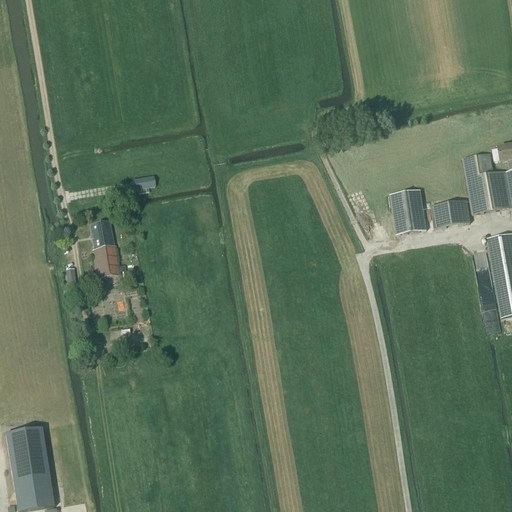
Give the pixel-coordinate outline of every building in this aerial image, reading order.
[(480,159),(462,162),(471,217),(511,211),(511,215),(511,147),(507,148),(498,150),(498,151),(491,152),(493,165),(500,164),(500,165),(508,164),(509,174),(493,177),(490,158),(480,159)] [(134,193),(155,189),(153,178),(132,182),(134,193)] [(395,237),(426,233),(420,192),(389,197),(395,237)] [(429,209),(433,231),(469,225),(465,203),(429,209)] [(115,248),(113,248),(109,225),(90,228),(94,251),(92,252),(95,282),(120,278),(115,248)] [(500,321),(511,319),(511,237),(486,242),(500,321)] [(67,287),(75,286),(73,271),(65,272),(67,287)] [(41,431),(5,436),(7,449),(16,511),(40,511),(53,510),(52,502),(41,431)]
